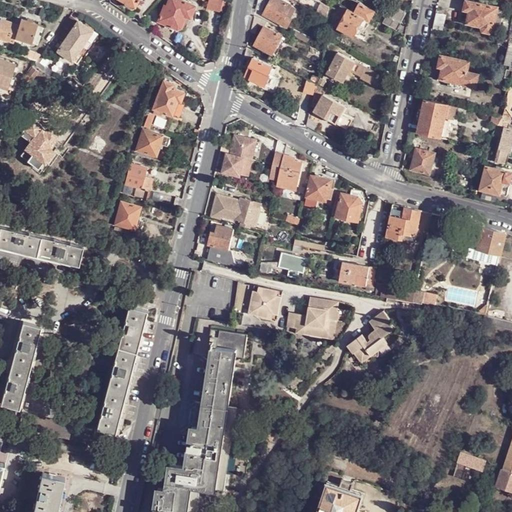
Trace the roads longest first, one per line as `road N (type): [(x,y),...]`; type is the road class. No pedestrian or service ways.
road 1 (residential): [(223,97),(121,511)]
road 2 (residential): [(425,0),(383,184)]
road 3 (residential): [(223,97),(383,184)]
road 4 (residential): [(92,4),(223,97)]
road 5 (residential): [(383,184),(511,218)]
